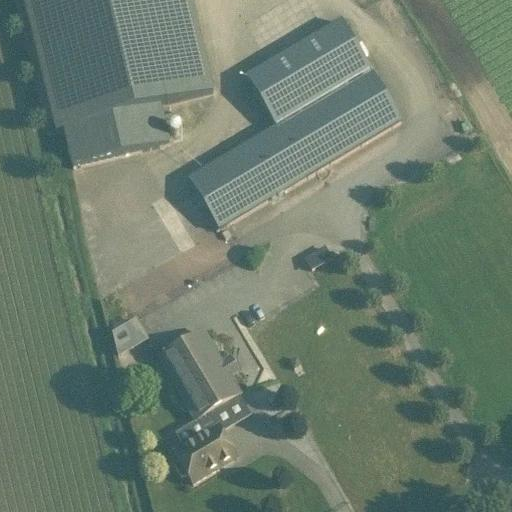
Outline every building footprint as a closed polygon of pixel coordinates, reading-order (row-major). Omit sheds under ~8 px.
[(60,133),(68,168),(167,147),(167,145),(159,107),(208,96),(186,0),(43,0),(49,1),(27,6),(23,2),(52,135),(60,133)] [(340,24),(245,80),(276,131),(189,183),(219,235),(401,126),(340,24)] [(185,126),(182,115),(164,119),(167,130),(185,126)] [(303,261),(311,274),(331,262),(330,261),(324,250),(303,261)] [(108,331),(120,368),(151,359),(139,321),(108,331)] [(217,430),(210,418),(209,416),(241,398),(229,378),(233,376),(234,371),(230,365),(226,364),(222,366),(203,335),(159,361),(196,425),(198,423),(199,425),(206,437),(174,456),(179,465),(175,470),(182,481),(188,479),(193,488),(220,472),(238,462),(219,429),(217,430)]
